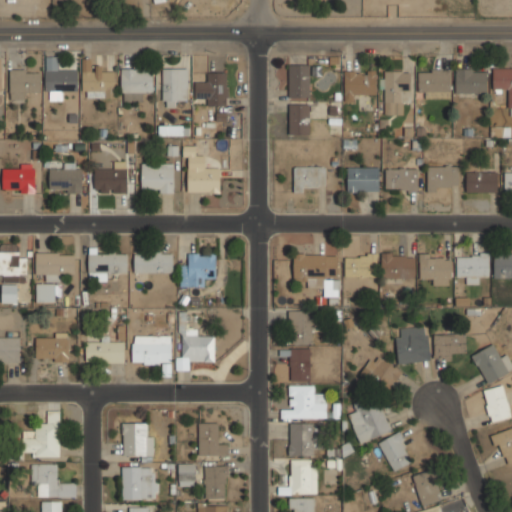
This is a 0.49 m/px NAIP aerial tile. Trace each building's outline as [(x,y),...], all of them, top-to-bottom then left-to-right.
[(114,97),(115,68),(91,67),(91,62),(83,62),(82,90),(105,90),(105,96),(114,97)] [(289,99),(310,99),(310,64),(289,64),(289,99)] [(121,92),(153,92),(153,67),(121,67),(121,92)] [(188,67),(162,67),(162,106),(176,106),(176,97),(188,97),(188,67)] [(487,67),(455,67),(455,93),(487,93),(487,67)] [(511,67),(493,67),(493,88),(505,88),(505,107),(511,107),(511,67)] [(10,68),(10,98),(30,98),(30,89),(41,89),(41,68),(10,68)] [(77,68),(45,68),(45,91),(77,91),(77,68)] [(450,95),(450,68),(418,68),(418,95),(450,95)] [(344,100),(354,101),(354,94),(376,94),(376,70),(345,70),(344,100)] [(383,114),(403,114),(403,103),(411,103),(411,70),(383,70),(383,114)] [(227,105),(227,71),(207,71),(207,105),(227,105)] [(310,133),(310,104),(289,104),(289,133),(310,133)] [(182,126),(159,126),(159,134),(182,134),(182,126)] [(126,161),(114,161),(114,169),(94,169),(94,191),(126,191),(126,161)] [(174,192),(174,162),(141,162),(141,192),(174,192)] [(427,164),(427,190),(459,190),(459,164),(427,164)] [(220,166),(187,166),(187,191),(220,191),(220,166)] [(325,166),(294,166),(294,189),(325,189),(325,166)] [(347,190),(379,190),(379,166),(347,166),(347,190)] [(385,167),(385,191),(418,191),(418,167),(385,167)] [(35,169),(3,169),(3,192),(35,192),(35,169)] [(81,192),(81,169),(49,169),(49,192),(81,192)] [(496,171),(466,171),(466,191),(496,191),(496,171)] [(26,273),(26,254),(18,254),(18,244),(0,244),(0,280),(1,280),(19,280),(19,273),(26,273)] [(89,272),(127,272),(127,250),(89,250),(89,272)] [(173,251),(134,251),(134,271),(173,271),(173,251)] [(63,280),(63,272),(75,272),(75,252),(35,252),(35,272),(46,272),(46,280),(63,280)] [(327,287),(327,278),(338,278),(338,253),(293,252),(293,278),(304,278),(304,286),(327,287)] [(205,286),(205,275),(216,275),(216,253),(190,253),(190,263),(181,263),(181,286),(205,286)] [(376,253),(344,253),(344,276),(376,276),(376,253)] [(415,278),(415,253),(381,253),(381,278),(415,278)] [(489,253),(457,253),(457,275),(467,275),(467,283),(479,283),(479,275),(489,275),(489,253)] [(511,253),(493,253),(493,277),(511,277),(511,253)] [(430,285),(451,285),(451,254),(420,254),(420,278),(430,278),(430,285)] [(55,301),(55,283),(36,283),(36,301),(55,301)] [(2,302),(17,302),(17,284),(2,284),(2,302)] [(313,310),(289,310),(289,344),(313,344),(313,310)] [(398,364),(431,360),(426,325),(401,328),(402,336),(395,337),(398,364)] [(189,369),(189,360),(214,361),(215,335),(198,335),(198,329),(183,329),(182,356),(177,356),(176,369),(189,369)] [(434,357),(466,357),(466,333),(434,333),(434,357)] [(171,335),(133,335),(133,363),(171,363),(171,335)] [(0,362),(19,362),(19,336),(0,336),(0,362)] [(36,336),(36,361),(68,361),(68,336),(36,336)] [(124,362),(124,341),(86,341),(86,362),(124,362)] [(473,353),(486,383),(511,370),(511,365),(505,350),(497,353),(493,344),(473,353)] [(311,348),(290,348),(290,380),(311,380),(311,348)] [(382,395),(401,375),(378,353),(359,372),(382,395)] [(483,389),(491,421),(511,416),(504,384),(483,389)] [(282,418),(325,418),(325,396),(314,396),(314,385),(290,385),(290,410),(282,410),(282,418)] [(349,414),(359,442),(391,432),(381,402),(371,405),(369,399),(354,403),(357,411),(349,414)] [(60,410),(49,410),(49,423),(35,423),(35,429),(22,429),(22,456),(60,456),(60,410)] [(153,422),(123,422),(123,455),(153,455),(153,422)] [(198,455),(227,455),(227,444),(218,444),(218,422),(198,422),(198,455)] [(289,424),(289,457),(313,457),(313,424),(289,424)] [(503,465),(511,461),(511,427),(492,434),(503,465)] [(414,460),(400,431),(379,441),(393,470),(414,460)] [(316,494),(316,461),(290,461),(290,485),(279,485),(279,494),(316,494)] [(75,496),(75,483),(58,483),(58,463),(32,463),(32,496),(75,496)] [(179,486),(195,486),(195,463),(179,463),(179,486)] [(226,464),(204,464),(204,498),(226,498),(226,464)] [(122,499),(153,499),(153,466),(122,466),(122,499)] [(415,472),(418,504),(439,502),(435,470),(415,472)] [(314,511),(314,497),(292,497),(292,511),(314,511)] [(63,511),(63,502),(41,502),(41,511),(63,511)] [(198,502),(198,511),(228,511),(228,502),(198,502)]
